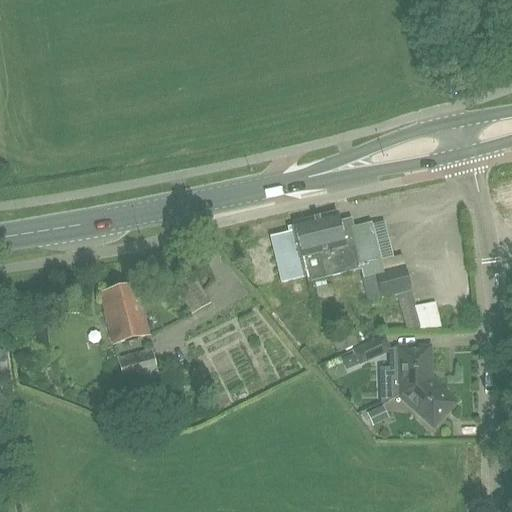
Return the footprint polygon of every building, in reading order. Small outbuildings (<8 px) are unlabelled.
[(336,214),(294,225),(302,259),(320,254),(326,279),(360,270),(360,269),(379,264),(370,228),(354,232),(359,253),(356,254),(347,222),(339,224),(336,214)] [(377,277),(383,300),(397,296),(406,330),(420,327),(412,293),(406,269),(377,277)] [(191,318),(213,306),(196,276),(175,285),(191,318)] [(318,304),(335,300),(330,280),(313,284),(318,304)] [(147,337),(134,287),(101,296),(114,346),(147,337)] [(302,309),(311,327),(320,323),(311,305),(302,309)] [(419,308),(423,334),(444,331),(441,305),(419,308)] [(384,339),(355,352),(360,365),(390,352),(384,339)] [(0,369),(1,370),(10,356),(0,349),(0,369)] [(124,383),(157,374),(151,350),(117,359),(124,383)] [(399,397),(431,383),(430,350),(398,351),(398,359),(392,359),(392,386),(387,386),(383,390),(383,396),(390,402),(399,397)] [(431,383),(399,397),(433,429),(455,405),(431,383)] [(144,426),(171,419),(162,384),(135,391),(144,426)]
